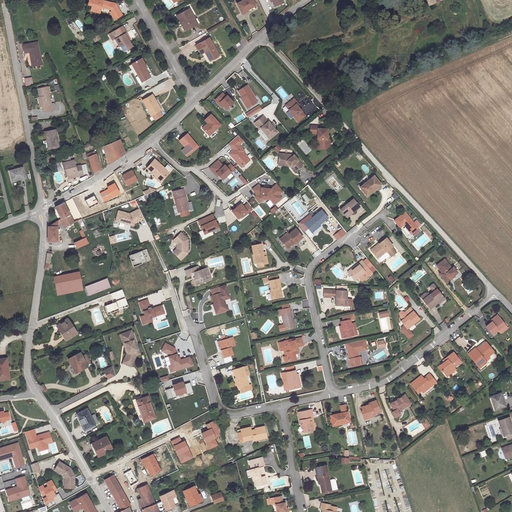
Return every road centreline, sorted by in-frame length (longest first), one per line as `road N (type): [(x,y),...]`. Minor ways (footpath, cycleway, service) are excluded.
road 1 (residential): [(262,37),(497,293)]
road 2 (residential): [(4,4),(39,210)]
road 3 (residential): [(332,395),(380,383),(497,293)]
road 4 (unclassified): [(196,99),(152,141),(39,210)]
road 5 (residential): [(355,232),(310,273),(332,395)]
road 6 (residential): [(39,210),(42,251),(26,363),(33,391)]
road 7 (residential): [(194,326),(217,404),(231,413),(279,405)]
road 8 (residential): [(33,391),(109,511)]
